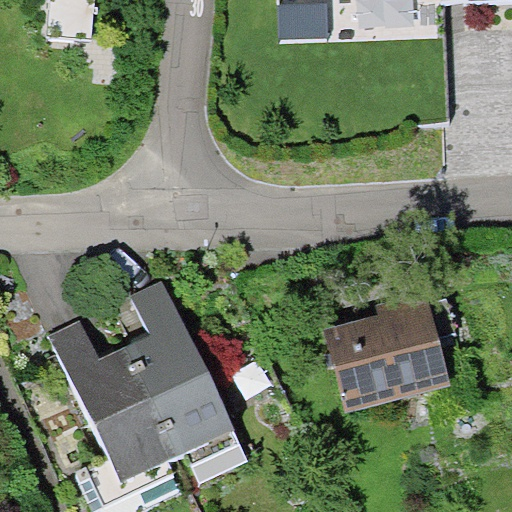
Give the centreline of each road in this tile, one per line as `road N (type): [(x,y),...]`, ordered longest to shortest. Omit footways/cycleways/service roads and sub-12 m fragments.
road 1 (residential): [(511,200),(165,216)]
road 2 (residential): [(165,216),(186,0)]
road 3 (residential): [(165,216),(0,224)]
